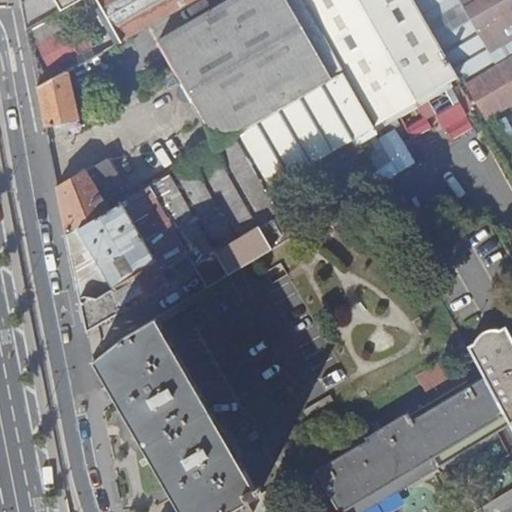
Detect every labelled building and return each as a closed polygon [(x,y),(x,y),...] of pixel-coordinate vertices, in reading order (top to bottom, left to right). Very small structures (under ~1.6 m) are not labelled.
[(19,0),(25,29),(74,3),(74,1),(75,0),(19,0)] [(92,0),(116,44),(195,0),(92,0)] [(307,5),(303,0),(230,0),(156,42),(216,145),(235,134),(344,70),(307,5)] [(412,0),(303,0),(307,5),(344,70),(235,134),(266,187),(331,150),(373,125),(457,76),(412,0)] [(412,0),(457,76),(459,75),(465,84),(498,65),(461,0),(412,0)] [(511,0),(461,0),(498,65),(465,84),(485,119),(511,103),(511,0)] [(65,71),(37,86),(45,126),(77,118),(66,72),(65,71)] [(386,178),(418,159),(399,128),(367,147),(386,178)] [(107,209),(66,233),(73,268),(85,331),(167,282),(179,301),(272,248),(294,235),(266,187),(235,134),(216,145),(107,209)] [(85,169),(56,185),(61,211),(66,233),(107,209),(85,169)] [(272,248),(179,301),(127,332),(93,361),(178,511),(225,511),(256,494),(255,492),(262,488),(260,485),(254,489),(246,476),(272,462),(257,435),(302,409),(305,415),(332,399),(329,393),(349,382),(272,248)] [(511,345),(506,335),(502,327),(497,329),(493,328),(487,328),(484,329),(480,331),(475,334),(472,337),(470,343),(469,348),(469,353),(471,357),(480,375),(508,425),(511,431),(511,345)] [(337,511),(360,511),(497,432),(508,425),(480,375),(467,382),(409,417),(404,409),(362,433),(367,441),(314,472),(337,511)] [(225,511),(250,511),(272,500),(265,489),(256,494),(225,511)]
